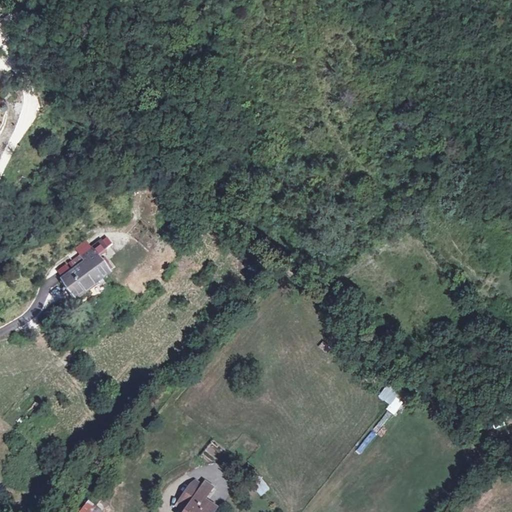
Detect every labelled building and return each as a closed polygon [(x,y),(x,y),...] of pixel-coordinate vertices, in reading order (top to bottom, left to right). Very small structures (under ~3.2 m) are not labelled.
[(100,254),(112,242),(106,236),(94,248),(100,254)] [(80,254),(85,262),(63,279),(76,296),(109,272),(90,247),(80,254)] [(79,255),(70,259),(73,265),(82,261),(79,255)] [(63,279),(60,281),(73,299),(76,296),(63,279)] [(325,353),(331,348),(323,340),(318,346),(325,353)] [(404,401),(395,396),(400,389),(388,381),(378,396),(390,404),(386,409),(395,415),(404,401)] [(263,472),(249,479),(258,495),(272,487),(263,472)] [(202,486),(194,481),(188,489),(196,495),(202,486)] [(179,503),(187,508),(184,511),(213,511),(216,508),(196,495),(188,489),(179,503)]
